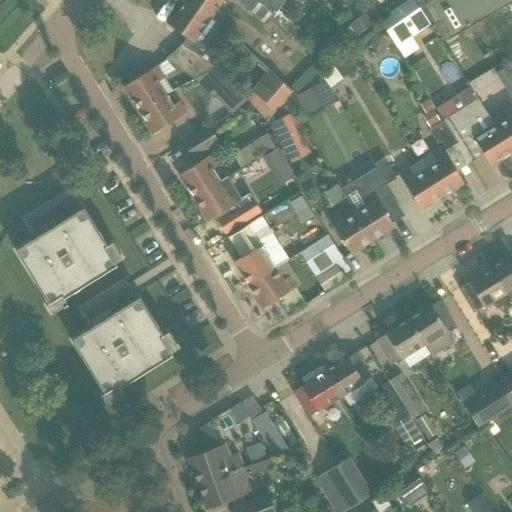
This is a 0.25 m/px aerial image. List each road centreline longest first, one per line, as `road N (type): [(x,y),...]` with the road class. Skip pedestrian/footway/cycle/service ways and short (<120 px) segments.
road 1 (residential): [(255,366),(53,25)]
road 2 (residential): [(255,366),(511,202)]
road 3 (residential): [(159,456),(169,420),(255,366)]
road 4 (residential): [(159,456),(124,490),(47,503)]
